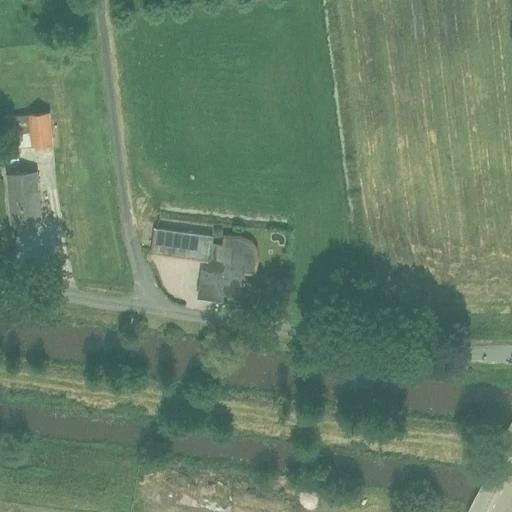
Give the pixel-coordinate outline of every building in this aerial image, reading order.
[(31,148),(54,145),(50,112),(27,115),(31,148)] [(0,150),(1,161),(18,159),(14,116),(0,117),(0,150)] [(274,150),(284,168),(299,161),(290,142),(274,150)] [(11,224),(41,221),(36,172),(6,175),(11,224)] [(189,256),(192,234),(158,229),(155,252),(189,256)] [(233,247),(205,243),(199,296),(239,301),(244,262),(232,261),(233,247)]
